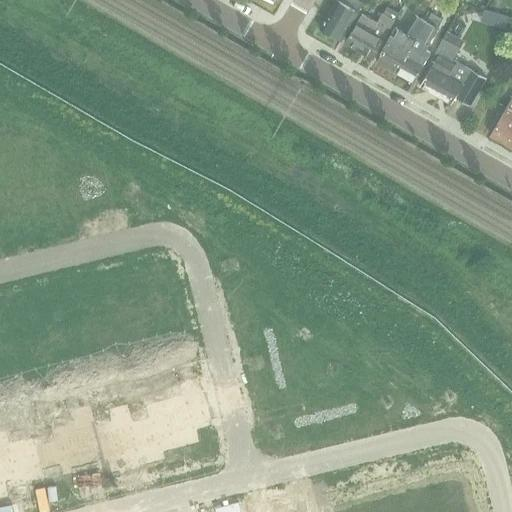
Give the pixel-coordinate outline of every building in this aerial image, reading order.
[(342,38),(358,9),(363,1),(360,0),(335,0),(320,26),(342,38)] [(372,56),(385,34),(394,19),(382,12),(376,22),(361,13),(357,22),(346,41),(372,56)] [(397,70),(427,17),(419,12),(417,16),(414,14),(404,31),(396,27),(392,32),(378,59),(397,70)] [(414,79),(429,53),(430,51),(426,49),(429,44),(427,43),(442,18),(431,12),(428,17),(427,17),(397,70),(414,79)] [(459,65),(452,61),(464,40),(447,30),(435,51),(438,53),(421,83),(452,101),(456,94),(470,103),(486,75),(472,67),(463,82),(453,76),(459,65)] [(511,96),(490,135),(511,147),(511,96)] [(171,279),(156,282),(165,321),(180,318),(171,279)] [(156,282),(140,286),(149,325),(165,321),(156,282)] [(140,286),(125,289),(133,328),(149,325),(140,286)] [(125,289),(109,293),(118,332),(133,328),(125,289)] [(109,293),(93,296),(102,335),(118,332),(109,293)] [(93,296),(78,300),(87,339),(102,335),(93,296)] [(78,300),(62,304),(71,343),(87,339),(78,300)] [(62,304),(47,307),(55,346),(71,343),(62,304)] [(47,307),(31,311),(40,350),(55,346),(47,307)] [(31,311),(15,314),(24,353),(40,350),(31,311)] [(15,314),(0,317),(0,318),(9,357),(24,353),(15,314)] [(163,404),(172,442),(171,442),(172,447),(196,441),(193,428),(207,425),(196,382),(181,386),(185,399),(163,404)] [(158,388),(148,391),(152,405),(163,402),(158,388)] [(36,402),(39,412),(55,408),(52,398),(36,402)] [(131,425),(130,426),(136,451),(135,451),(138,464),(162,458),(159,445),(171,442),(172,442),(163,404),(148,407),(151,420),(131,425)] [(93,430),(92,430),(98,451),(97,452),(99,459),(102,472),(126,467),(123,454),(135,451),(136,451),(130,426),(131,425),(126,408),(111,411),(114,425),(93,430)] [(76,425),(54,431),(64,473),(88,468),(86,462),(84,455),(97,452),(98,451),(92,430),(93,430),(88,409),(73,412),(76,425)] [(4,434),(0,435),(0,475),(12,473),(15,485),(39,480),(30,442),(7,447),(4,434)]
